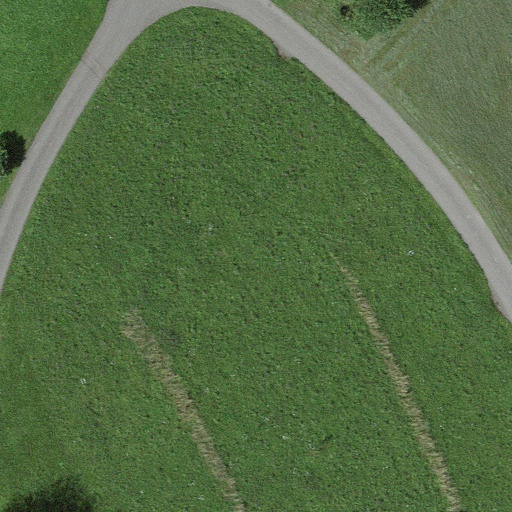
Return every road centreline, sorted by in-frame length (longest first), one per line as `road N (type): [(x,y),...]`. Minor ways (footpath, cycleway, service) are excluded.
road 1 (residential): [(511,297),(465,204),(323,57),(241,0)]
road 2 (track): [(0,264),(39,156),(138,0)]
